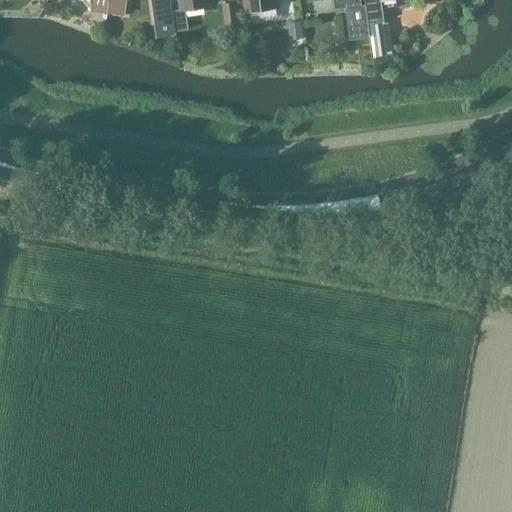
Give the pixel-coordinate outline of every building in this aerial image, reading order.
[(108,0),(107,13),(123,15),(124,0),(108,0)] [(151,0),(157,38),(175,36),(172,20),(169,0),(151,0)] [(179,0),(181,10),(207,6),(206,0),(179,0)] [(244,0),(246,11),(277,7),(276,0),(244,0)] [(359,0),(332,0),(334,9),(360,6),(359,0)] [(238,23),(236,2),(222,4),(224,24),(238,23)] [(303,38),(300,20),(287,22),(289,40),(303,38)] [(383,24),(367,26),(369,40),(372,60),(392,57),(387,24),(383,24)]
